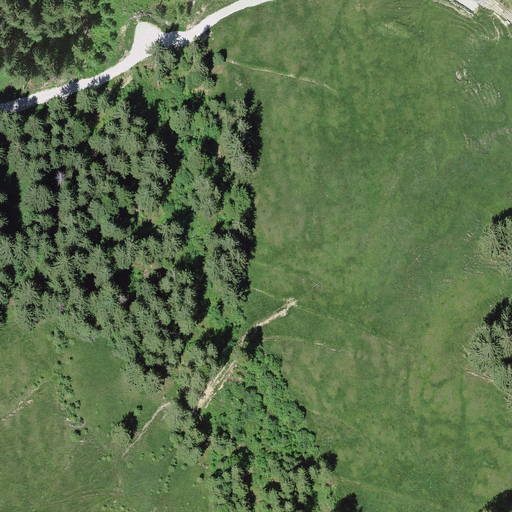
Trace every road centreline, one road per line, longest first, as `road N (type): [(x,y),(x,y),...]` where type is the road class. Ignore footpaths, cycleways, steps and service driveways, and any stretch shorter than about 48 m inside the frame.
road 1 (track): [(0,109),(101,78),(157,42),(252,0)]
road 2 (track): [(128,450),(166,406),(193,407),(251,326),(287,306)]
